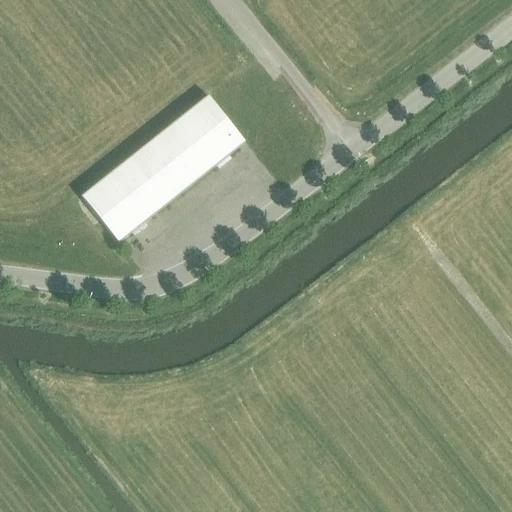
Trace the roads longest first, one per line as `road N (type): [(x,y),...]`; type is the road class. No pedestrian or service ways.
road 1 (unknown): [(511,40),(217,269),(160,301),(0,284)]
road 2 (tertiary): [(0,272),(140,287),(194,266),(345,149)]
road 3 (tertiary): [(345,149),(511,21)]
road 4 (unclassified): [(345,149),(230,0)]
road 5 (track): [(511,360),(410,232)]
